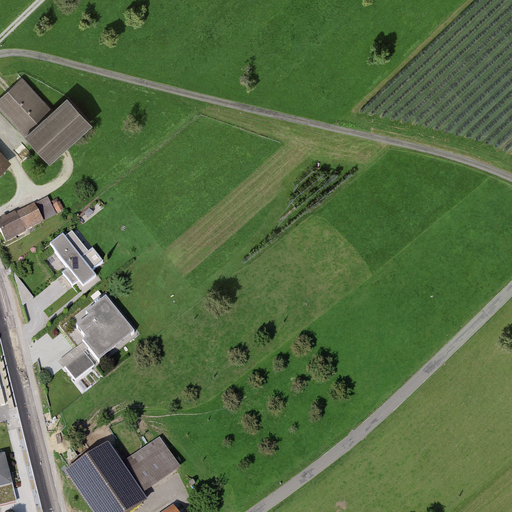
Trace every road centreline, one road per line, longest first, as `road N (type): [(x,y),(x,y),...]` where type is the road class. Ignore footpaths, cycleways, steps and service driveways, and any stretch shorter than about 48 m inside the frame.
road 1 (unclassified): [(511,179),(427,150),(43,56),(0,54)]
road 2 (unclassified): [(257,511),(395,401),(511,290)]
road 3 (secondary): [(53,511),(0,303)]
